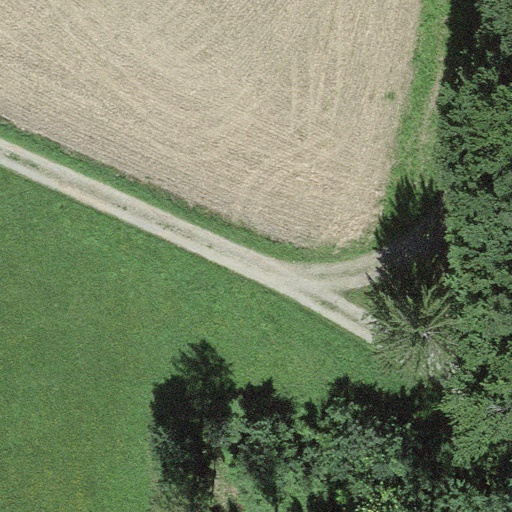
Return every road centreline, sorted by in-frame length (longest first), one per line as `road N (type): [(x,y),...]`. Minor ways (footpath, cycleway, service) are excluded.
road 1 (track): [(438,357),(0,153)]
road 2 (track): [(501,0),(438,357)]
